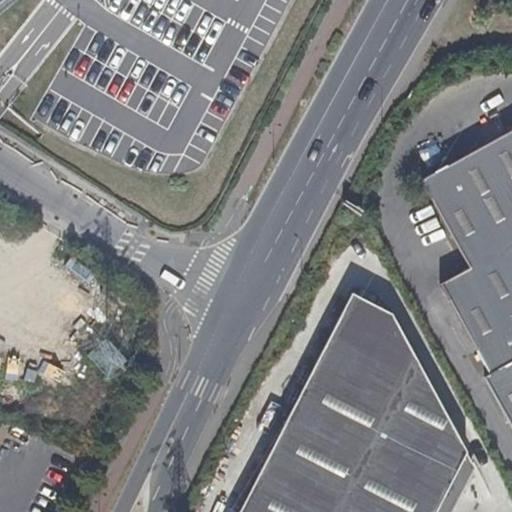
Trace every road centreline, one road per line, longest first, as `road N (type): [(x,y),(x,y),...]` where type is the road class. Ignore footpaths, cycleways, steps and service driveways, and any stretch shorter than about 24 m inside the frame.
road 1 (secondary): [(250,316),(420,0)]
road 2 (secondary): [(380,0),(222,298)]
road 3 (unclassified): [(0,152),(222,298)]
road 4 (secondary): [(222,298),(120,511)]
road 5 (secondary): [(156,511),(250,316)]
